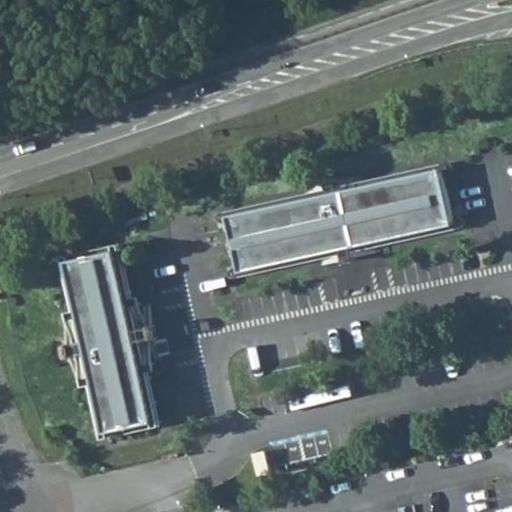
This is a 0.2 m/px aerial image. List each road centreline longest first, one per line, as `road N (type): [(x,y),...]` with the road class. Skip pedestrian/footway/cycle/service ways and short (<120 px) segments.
road 1 (secondary): [(0,182),(511,16)]
road 2 (secondary): [(465,0),(0,153)]
road 3 (residential): [(34,511),(195,474)]
